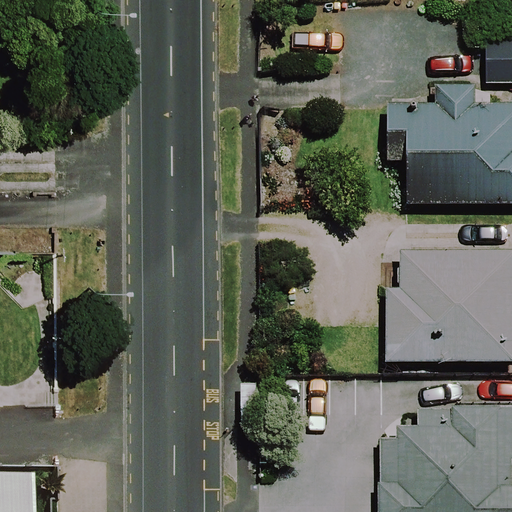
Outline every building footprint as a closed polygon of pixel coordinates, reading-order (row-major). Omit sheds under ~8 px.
[(486,86),(511,86),(511,43),(486,43),(486,86)] [(435,110),(387,110),(387,166),(405,166),(405,209),(511,209),(511,109),(474,110),(474,91),(435,91),(435,110)] [(511,256),(401,257),(401,296),(384,296),(384,368),(511,368),(511,256)] [(511,511),(511,491),(511,464),(511,413),(418,414),(418,430),(395,430),(395,445),(381,445),(381,489),(377,489),(376,511),(511,511)] [(0,511),(20,511),(21,487),(0,486),(0,511)]
